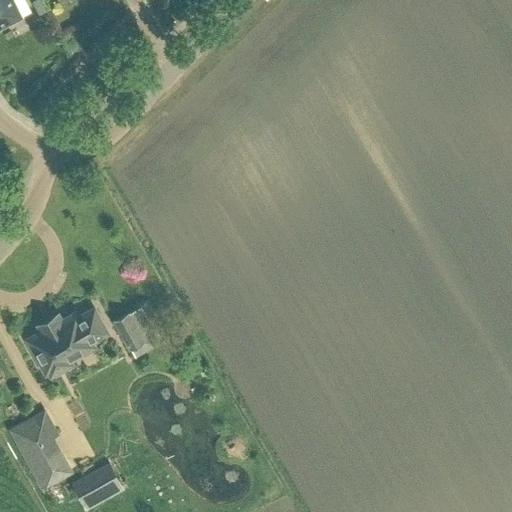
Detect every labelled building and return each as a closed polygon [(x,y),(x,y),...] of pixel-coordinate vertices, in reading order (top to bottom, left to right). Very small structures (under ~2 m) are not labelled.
[(0,0),(0,26),(22,16),(13,0),(0,0)] [(41,0),(31,0),(39,14),(47,10),(41,0)] [(107,331),(93,307),(78,315),(75,311),(61,319),(58,313),(38,324),(41,330),(27,338),(46,371),(49,369),(51,373),(70,362),(68,359),(94,345),(91,339),(107,331)] [(138,330),(128,313),(115,319),(125,337),(138,330)] [(50,437),(41,421),(17,434),(36,471),(45,466),(34,446),(50,437)] [(109,461),(72,481),(86,508),(123,487),(109,461)]
